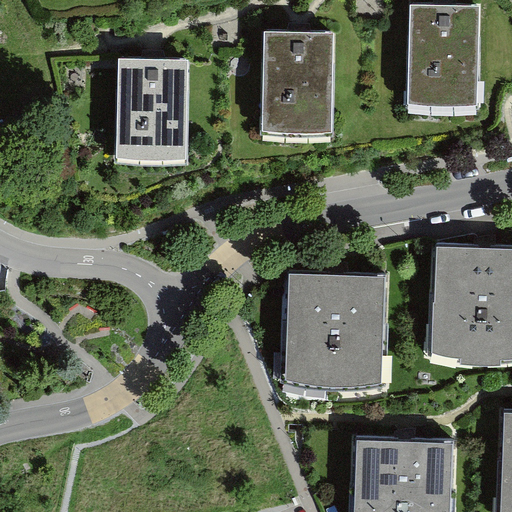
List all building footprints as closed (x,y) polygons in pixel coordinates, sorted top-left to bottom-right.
[(481,7),(412,5),(409,110),(478,112),(481,7)] [(334,33),(265,32),(263,136),(331,137),(334,33)] [(193,60),(120,58),(116,165),(190,167),(193,60)] [(511,249),(438,246),(433,361),(511,364),(511,249)] [(387,276),(291,272),(286,386),(382,390),(387,276)] [(511,511),(511,409),(503,409),(498,511),(511,511)] [(449,511),(453,437),(357,433),(353,511),(449,511)]
